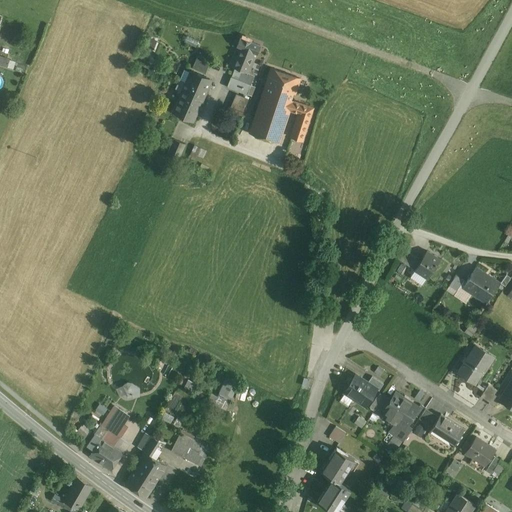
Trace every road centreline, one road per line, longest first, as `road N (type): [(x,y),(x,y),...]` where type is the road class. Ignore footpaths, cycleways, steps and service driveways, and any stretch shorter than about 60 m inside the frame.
road 1 (residential): [(221,74),(203,134),(316,191),(319,323),(335,342)]
road 2 (unclassified): [(401,219),(511,22)]
road 3 (residential): [(511,438),(359,342),(335,342)]
road 4 (secondary): [(147,511),(0,398)]
road 5 (unclassified): [(282,511),(335,342)]
road 6 (unclassified): [(335,342),(401,219)]
